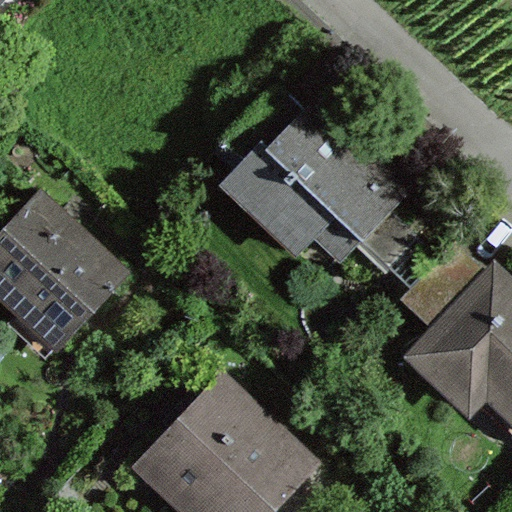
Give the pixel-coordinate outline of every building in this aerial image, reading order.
[(329,127),(279,81),(224,140),(254,167),(243,178),(309,239),(318,229),(347,255),(396,203),(378,187),(384,180),(362,160),(357,166),(322,134),(329,127)] [(126,272),(40,194),(0,237),(0,293),(58,346),(126,272)] [(492,276),(455,241),(401,297),(438,332),(492,276)] [(511,410),(511,285),(497,271),(492,276),(438,332),(416,355),(454,392),(472,373),(511,410)] [(270,511),(315,464),(219,377),(140,465),(184,504),(195,491),(218,511),(270,511)] [(315,511),(339,487),(315,464),(270,511),(315,511)]
